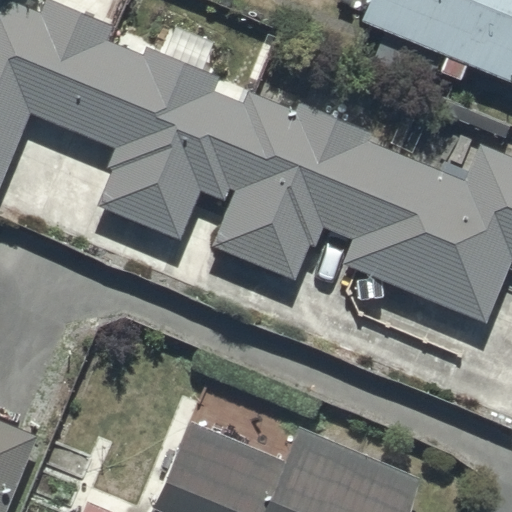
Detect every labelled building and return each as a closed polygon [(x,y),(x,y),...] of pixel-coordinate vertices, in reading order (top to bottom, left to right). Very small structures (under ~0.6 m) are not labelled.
[(0,0),(0,173),(27,103),(111,138),(102,159),(108,161),(93,198),(176,233),(197,184),(223,194),(206,233),(294,271),(307,239),(313,241),(322,221),(348,232),(339,255),(481,315),(504,261),(511,264),(511,149),(476,136),(463,170),(363,132),(366,123),(362,121),(370,101),(312,79),(305,98),(293,93),(289,103),(245,86),(241,96),(209,83),(214,69),(144,42),(141,50),(104,36),(112,16),(69,0),(39,0),(39,2),(32,0),(0,0)] [(511,0),(362,0),(358,11),(443,44),(436,62),(458,71),(464,55),(511,73),(511,0)] [(396,511),(416,464),(295,415),(282,448),(189,410),(152,502),(177,511),(396,511)] [(0,511),(36,428),(0,412),(0,511)] [(127,511),(86,496),(79,511),(127,511)]
